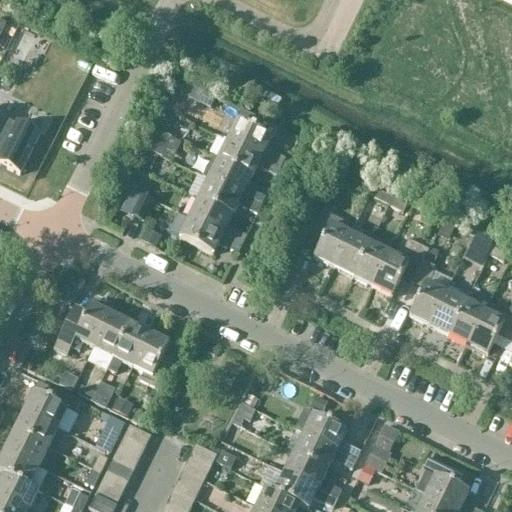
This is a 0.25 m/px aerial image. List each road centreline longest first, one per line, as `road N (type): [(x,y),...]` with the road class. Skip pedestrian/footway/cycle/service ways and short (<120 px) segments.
road 1 (residential): [(511,458),(60,236)]
road 2 (residential): [(60,236),(159,20)]
road 3 (residential): [(0,361),(60,236)]
